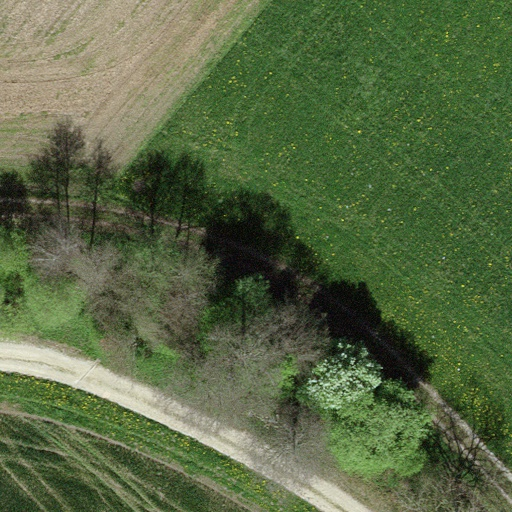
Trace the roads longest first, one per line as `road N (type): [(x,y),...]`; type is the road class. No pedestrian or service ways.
road 1 (track): [(0,208),(168,228),(287,276),(511,496)]
road 2 (track): [(348,511),(218,430),(107,374),(0,347)]
